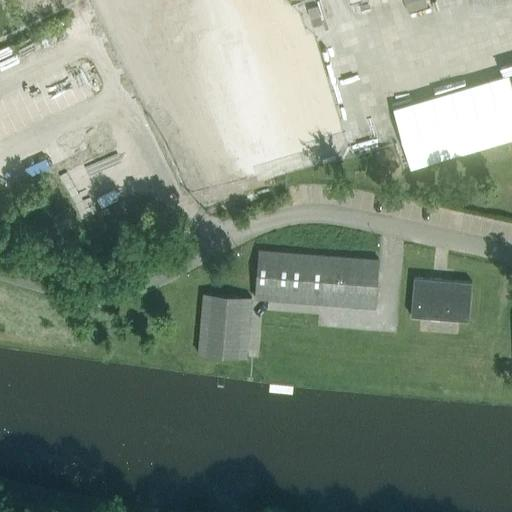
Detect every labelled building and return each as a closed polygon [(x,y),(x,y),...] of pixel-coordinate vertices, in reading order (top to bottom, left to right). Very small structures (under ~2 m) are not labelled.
[(111,0),(203,185),(329,124),(267,0),(111,0)] [(511,137),(511,86),(509,76),(508,74),(394,108),(411,166),(412,167),(511,137)] [(375,309),(379,260),(259,249),(254,298),(375,309)] [(472,281),(414,277),(410,315),(469,320),(472,281)] [(244,357),(251,297),(203,292),(196,352),(244,357)]
